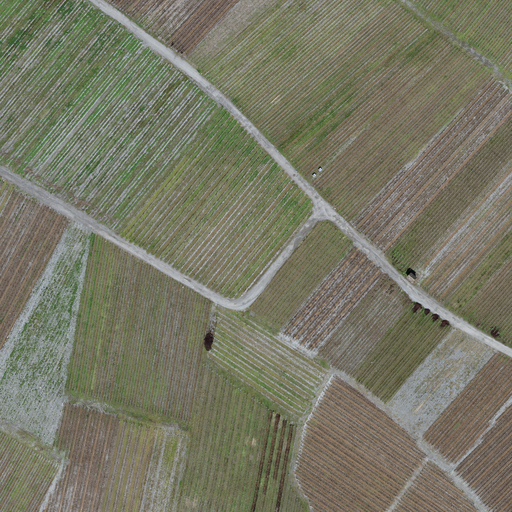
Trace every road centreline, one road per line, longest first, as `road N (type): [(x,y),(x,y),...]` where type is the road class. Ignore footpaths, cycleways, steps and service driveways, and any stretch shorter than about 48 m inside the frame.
road 1 (track): [(511,353),(411,289),(144,33),(99,0)]
road 2 (track): [(0,170),(230,304),(248,298),(324,204)]
road 3 (track): [(238,304),(400,421),(483,511)]
